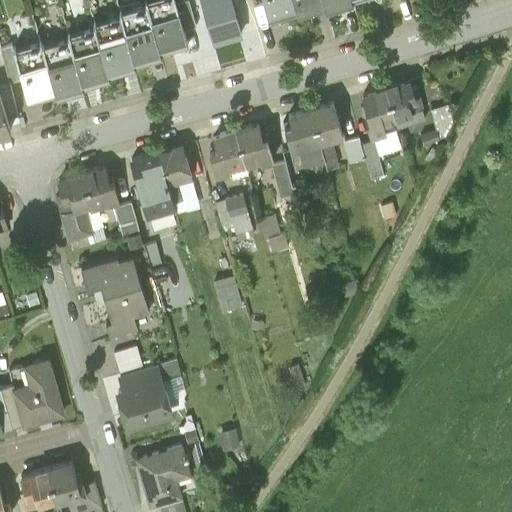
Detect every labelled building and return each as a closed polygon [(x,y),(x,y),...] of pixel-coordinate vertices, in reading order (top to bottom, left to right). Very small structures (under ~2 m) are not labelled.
[(144,0),(146,5),(159,51),(187,43),(183,27),(175,0),(144,0)] [(189,0),(175,0),(183,27),(196,23),(189,0)] [(230,0),(201,0),(213,41),(240,33),(230,0)] [(263,0),(268,17),(296,9),(292,0),(263,0)] [(292,0),(296,9),(297,14),(324,6),(322,0),(292,0)] [(322,0),(324,6),(325,9),(352,1),(351,0),(322,0)] [(146,5),(141,6),(141,5),(135,6),(135,7),(120,12),(121,14),(134,62),(160,54),(159,51),(146,5)] [(121,14),(116,16),(116,14),(108,16),(108,18),(93,22),(95,27),(108,74),(135,66),(134,62),(121,14)] [(95,27),(90,29),(89,27),(83,29),(84,31),(68,35),(69,39),(82,85),(109,78),(108,74),(95,27)] [(69,39),(64,40),(63,39),(57,40),(58,42),(42,46),(55,93),(56,97),(83,89),(82,85),(69,39)] [(12,42),(0,44),(0,45),(9,81),(22,78),(14,51),(14,50),(12,42)] [(41,43),(35,44),(35,43),(29,45),(30,46),(14,50),(14,51),(22,78),(28,101),(55,93),(42,46),(41,43)] [(411,94),(408,83),(401,85),(400,83),(383,88),(395,130),(425,122),(417,93),(411,94)] [(383,88),(369,92),(369,94),(363,95),(365,103),(359,105),(362,117),(364,116),(370,137),(395,130),(383,88)] [(0,133),(10,130),(0,93),(0,133)] [(310,108),(325,161),(327,169),(338,166),(330,138),(341,134),(332,102),(310,108)] [(448,125),(445,106),(432,109),(435,127),(448,125)] [(288,114),(291,125),(283,127),(290,149),(299,147),(305,167),(325,161),(310,108),(288,114)] [(258,125),(252,127),(251,124),(234,129),(244,163),(260,158),(261,162),(273,158),(266,135),(262,137),(258,125)] [(234,129),(219,134),(220,136),(212,138),(216,149),(209,151),(216,173),(229,169),(229,167),(244,163),(234,129)] [(356,140),(347,142),(347,145),(345,145),(349,163),(364,159),(361,145),(360,141),(357,142),(356,140)] [(374,142),(361,145),(364,159),(370,179),(383,176),(374,142)] [(181,144),(158,151),(168,184),(190,177),(181,144)] [(158,151),(131,159),(147,217),(175,209),(168,184),(158,151)] [(284,159),(271,163),(277,186),(290,182),(284,159)] [(117,161),(89,169),(100,208),(128,200),(117,161)] [(110,240),(89,169),(56,179),(77,250),(110,240)] [(242,195),(225,200),(231,221),(249,216),(242,195)] [(225,200),(214,203),(221,224),(231,221),(225,200)] [(269,247),(286,242),(277,211),(260,215),(269,247)] [(133,257),(119,261),(118,258),(80,268),(86,288),(100,284),(111,322),(105,323),(109,338),(132,331),(129,319),(134,318),(133,315),(149,311),(133,257)] [(223,310),(244,303),(233,270),(212,276),(223,310)] [(118,364),(142,357),(137,341),(113,348),(118,364)] [(176,357),(153,364),(157,379),(180,373),(176,357)] [(47,359),(9,370),(13,382),(0,385),(0,386),(8,413),(12,427),(63,412),(47,359)] [(153,364),(120,374),(124,389),(157,379),(153,364)] [(124,389),(118,391),(128,425),(167,413),(157,379),(124,389)] [(181,443),(136,457),(150,504),(158,501),(166,499),(180,494),(173,468),(187,464),(181,443)] [(72,461),(63,464),(63,462),(46,467),(55,501),(67,498),(71,511),(75,511),(90,508),(83,483),(81,475),(76,476),(72,461)] [(46,467),(28,472),(29,473),(21,475),(25,491),(20,492),(25,510),(38,506),(55,501),(46,467)] [(94,479),(83,483),(90,508),(102,504),(94,479)] [(1,495),(0,490),(0,511),(10,511),(6,494),(1,495)] [(185,511),(182,499),(167,503),(166,499),(158,501),(161,511),(185,511)]
